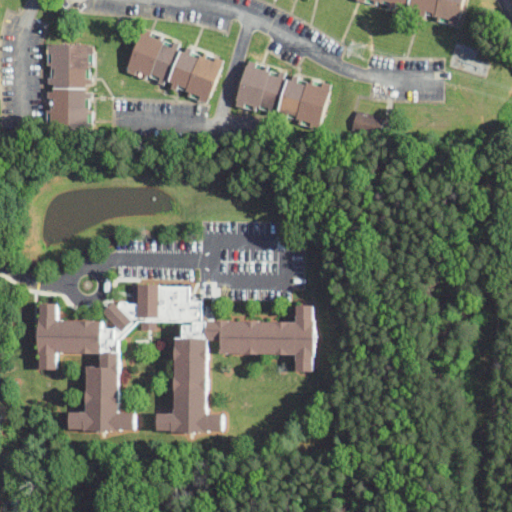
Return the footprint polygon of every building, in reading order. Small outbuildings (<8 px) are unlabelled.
[(385,0),(407,5),(405,14),(456,25),(461,0),(385,0)] [(124,71),(206,103),(223,61),(140,29),(124,71)] [(91,45),(48,45),(47,140),(90,140),(91,45)] [(322,126),(332,83),(243,64),(234,107),(322,126)] [(351,126),(378,133),(382,117),(355,110),(351,126)] [(207,339),(218,339),(217,357),(313,360),(314,305),(295,304),(295,321),(204,319),(193,285),(132,284),(131,298),(103,308),(105,315),(34,313),(33,370),(94,350),(99,363),(80,369),(79,429),(134,430),(134,411),(119,411),(120,336),(183,315),(182,338),(173,338),(172,413),(155,412),(154,430),(222,432),(222,413),(206,413),(207,339)]
